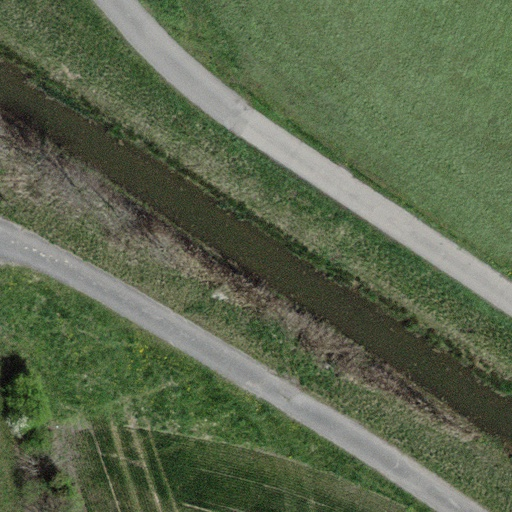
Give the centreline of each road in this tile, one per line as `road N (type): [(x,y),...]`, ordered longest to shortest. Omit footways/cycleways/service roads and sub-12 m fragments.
road 1 (track): [(0,242),(293,407),(451,511)]
road 2 (track): [(116,0),(188,79),(511,295)]
